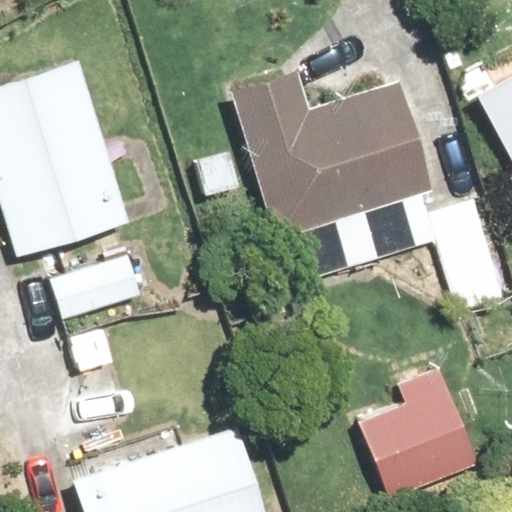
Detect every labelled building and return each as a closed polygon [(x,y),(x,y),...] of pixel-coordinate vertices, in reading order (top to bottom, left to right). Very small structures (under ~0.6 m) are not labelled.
[(126,220),(75,57),(0,80),(0,224),(10,256),(126,220)] [(511,67),(503,72),(511,88),(511,67)] [(297,72),(229,92),(272,233),(432,185),(400,80),(308,108),(297,72)] [(157,239),(41,277),(56,322),(172,284),(157,239)] [(468,465),(426,367),(385,385),(394,405),(348,425),(381,502),(468,465)] [(69,478),(79,511),(265,511),(237,424),(69,478)]
